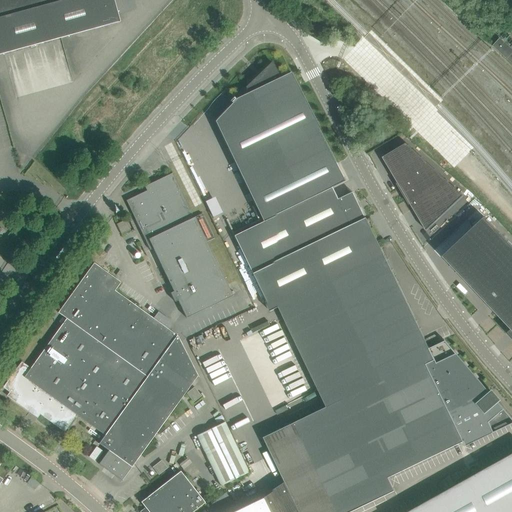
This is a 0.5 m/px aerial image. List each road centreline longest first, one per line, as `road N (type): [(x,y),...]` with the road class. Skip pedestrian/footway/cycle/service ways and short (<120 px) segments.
road 1 (tertiary): [(511,383),(414,256),(297,44),(270,11)]
road 2 (secondary): [(0,327),(96,194),(270,11)]
road 3 (unknown): [(371,511),(511,439)]
road 4 (unclassified): [(98,511),(0,433)]
